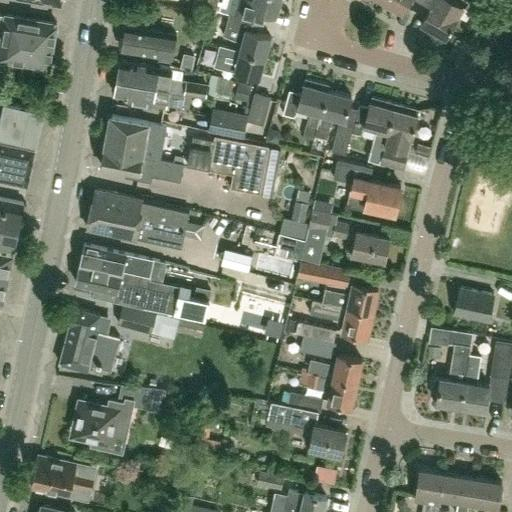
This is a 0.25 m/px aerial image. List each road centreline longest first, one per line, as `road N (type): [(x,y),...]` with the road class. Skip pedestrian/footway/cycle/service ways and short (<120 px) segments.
road 1 (tertiary): [(0,464),(69,162),(93,0)]
road 2 (residential): [(385,424),(446,162),(472,85)]
road 3 (residential): [(472,85),(325,38),(328,0)]
road 4 (residential): [(511,446),(385,424)]
